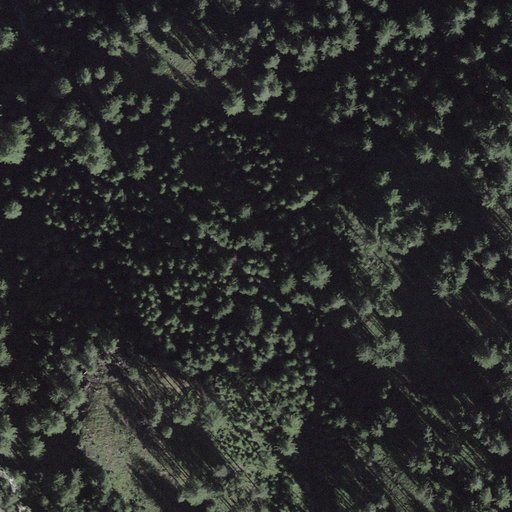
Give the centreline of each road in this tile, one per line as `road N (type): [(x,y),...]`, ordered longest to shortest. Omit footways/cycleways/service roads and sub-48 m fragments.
road 1 (track): [(486,0),(456,28),(366,153),(264,241),(259,266)]
road 2 (track): [(449,0),(383,23),(275,115)]
